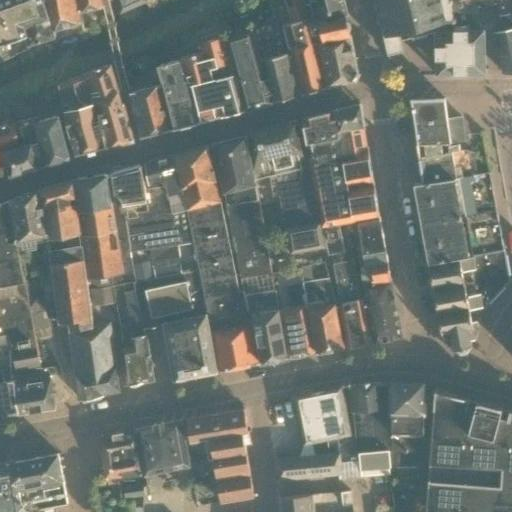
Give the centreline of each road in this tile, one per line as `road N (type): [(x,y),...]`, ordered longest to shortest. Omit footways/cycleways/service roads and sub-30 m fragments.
road 1 (residential): [(421,364),(377,88)]
road 2 (unclassified): [(255,388),(0,438)]
road 3 (unclassified): [(421,364),(255,388)]
road 4 (residential): [(377,88),(511,84)]
road 5 (residential): [(255,388),(265,511)]
